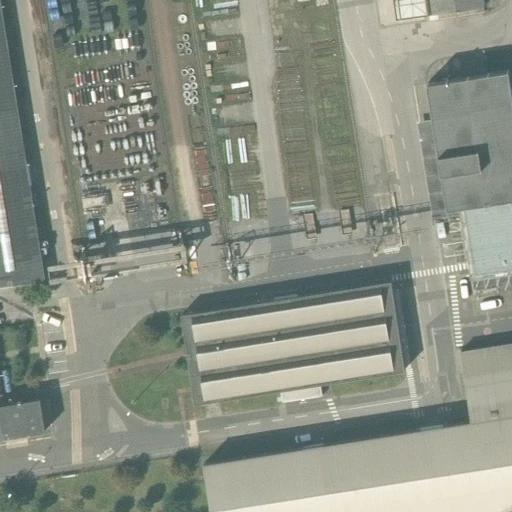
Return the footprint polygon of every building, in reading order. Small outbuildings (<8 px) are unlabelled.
[(0,0),(0,285),(53,277),(7,0),(0,0)] [(483,0),(431,0),(434,14),(485,6),(483,0)] [(511,71),(437,83),(456,207),(471,205),(511,198),(511,71)] [(511,198),(471,205),(481,272),(511,266),(511,198)] [(397,281),(187,315),(202,403),(411,369),(397,281)] [(511,343),(467,352),(479,420),(511,414),(511,343)] [(0,403),(0,438),(52,430),(47,396),(0,403)] [(511,414),(479,420),(213,462),(221,511),(469,511),(511,505),(511,414)]
